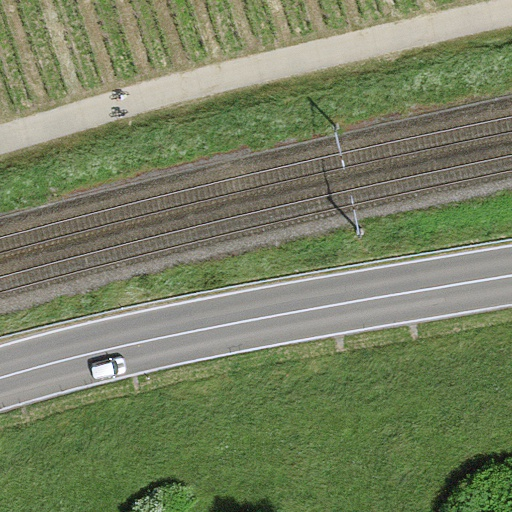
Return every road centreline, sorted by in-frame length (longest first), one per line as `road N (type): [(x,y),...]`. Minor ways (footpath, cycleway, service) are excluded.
road 1 (track): [(0,146),(323,50),(511,19)]
road 2 (primary): [(0,385),(83,359),(511,282)]
